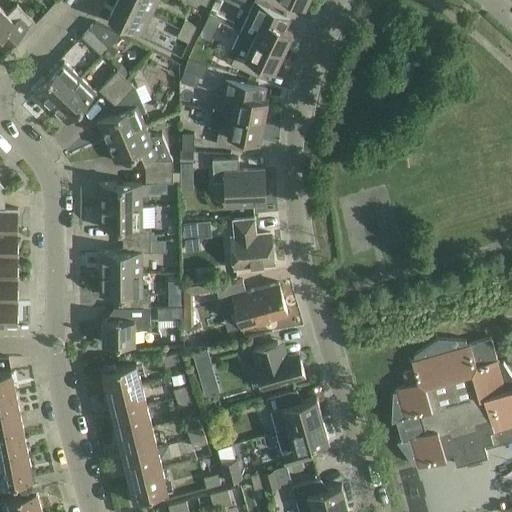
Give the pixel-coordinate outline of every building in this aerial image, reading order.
[(151,13),(123,0),(115,0),(108,16),(141,33),(151,13)] [(123,0),(151,13),(156,0),(123,0)] [(255,0),(253,0),(240,29),(283,50),(293,30),(281,25),(286,14),(255,0)] [(306,0),(265,0),(285,9),(289,0),(293,0),(304,5),(306,0)] [(0,37),(7,45),(33,19),(16,3),(7,13),(0,6),(0,37)] [(184,19),(180,28),(192,34),(196,25),(184,19)] [(100,53),(109,44),(89,26),(81,35),(100,53)] [(192,34),(180,28),(176,35),(188,41),(192,34)] [(230,49),(235,51),(230,62),(257,75),(263,64),(274,70),(283,50),(240,29),(230,49)] [(187,58),(183,69),(202,76),(206,64),(187,58)] [(34,91),(51,106),(80,75),(63,60),(34,91)] [(99,88),(107,96),(126,76),(117,68),(99,88)] [(80,75),(51,106),(67,122),(96,91),(80,75)] [(126,76),(107,96),(116,104),(134,85),(126,76)] [(228,77),(225,94),(215,92),(212,109),(232,112),(264,118),(268,97),(256,95),(258,83),(228,77)] [(113,113),(97,120),(106,140),(145,123),(140,113),(146,110),(135,86),(134,85),(116,104),(111,109),(113,113)] [(264,118),(232,112),(212,109),(209,125),(219,127),(215,143),(245,149),(247,137),(260,140),(264,118)] [(145,123),(106,140),(115,161),(141,149),(145,158),(172,158),(166,144),(162,134),(149,135),(145,123)] [(226,205),(265,203),(264,168),(239,169),(238,156),(212,158),(213,180),(225,180),(226,205)] [(172,169),(172,158),(145,158),(145,170),(172,169)] [(172,169),(145,170),(145,181),(151,181),(172,181),(172,169)] [(180,174),(180,190),(204,190),(204,174),(180,174)] [(145,181),(99,181),(99,204),(141,204),(141,194),(146,194),(151,181),(145,181)] [(5,186),(0,188),(0,231),(17,231),(17,207),(5,207),(5,186)] [(141,204),(99,204),(99,226),(123,226),(122,237),(150,237),(150,225),(142,225),(141,204)] [(235,265),(273,261),(270,232),(256,234),(254,216),(234,218),(236,236),(232,236),(235,265)] [(17,231),(0,231),(0,253),(17,254),(17,231)] [(99,249),(99,271),(142,271),(142,250),(167,250),(167,237),(150,237),(122,237),(122,249),(99,249)] [(17,254),(0,253),(0,276),(17,277),(17,254)] [(142,271),(99,271),(99,293),(123,293),(123,305),(150,305),(150,292),(142,292),(142,271)] [(17,277),(0,276),(0,299),(17,300),(17,277)] [(241,325),(287,312),(279,281),(246,290),(243,278),(216,286),(219,298),(233,294),(241,325)] [(17,300),(0,299),(0,323),(17,324),(17,300)] [(150,305),(123,305),(113,305),(113,317),(102,317),(102,341),(134,341),(134,327),(150,327),(150,305)] [(414,352),(413,353),(414,358),(411,359),(414,368),(403,372),(406,383),(396,385),(397,389),(392,390),(393,391),(391,418),(392,419),(396,418),(401,437),(397,438),(397,439),(413,462),(413,463),(418,461),(419,465),(446,457),(445,453),(453,451),(456,463),(487,454),(484,442),(491,440),(492,444),(511,438),(511,373),(503,360),(503,359),(498,360),(491,336),(467,343),(465,338),(464,338),(437,337),(436,337),(414,352)] [(271,384),(305,374),(298,351),(281,356),(277,341),(253,348),(257,362),(256,362),(259,373),(267,370),(271,384)] [(163,365),(178,360),(176,350),(160,355),(163,365)] [(102,368),(107,390),(141,382),(136,360),(102,368)] [(0,370),(0,392),(15,390),(11,368),(0,370)] [(141,382),(107,390),(112,411),(146,403),(141,382)] [(173,387),(176,396),(190,391),(187,383),(173,387)] [(267,396),(270,409),(276,430),(289,426),(322,417),(316,395),(297,401),(294,389),(267,396)] [(15,390),(0,392),(0,415),(20,411),(15,390)] [(190,391),(176,396),(179,405),(193,400),(190,391)] [(146,403),(112,411),(118,433),(151,424),(146,403)] [(20,411),(0,415),(0,437),(24,433),(20,411)] [(279,441),(282,451),(286,463),(313,456),(310,444),(328,438),(322,417),(289,426),(292,437),(279,441)] [(151,424),(118,433),(123,454),(157,446),(151,424)] [(187,429),(190,437),(204,433),(201,424),(187,429)] [(24,433),(0,437),(0,460),(28,454),(24,433)] [(204,433),(190,437),(193,446),(207,441),(204,433)] [(157,446),(123,454),(128,475),(162,467),(157,446)] [(28,454),(0,460),(0,483),(33,476),(28,454)] [(220,460),(222,467),(226,480),(237,477),(243,475),(238,456),(220,460)] [(162,467),(128,475),(133,497),(167,488),(162,467)] [(266,488),(278,484),(274,469),(262,472),(266,488)] [(254,487),(263,485),(259,471),(250,474),(254,487)] [(205,487),(221,483),(218,473),(202,477),(205,487)] [(494,489),(509,485),(506,473),(491,477),(494,489)] [(295,497),(296,496),(300,511),(321,511),(347,505),(341,483),(322,488),(319,476),(292,484),(295,497)] [(227,487),(218,489),(222,503),(231,501),(227,487)] [(3,497),(6,511),(31,511),(42,509),(36,488),(3,497)] [(222,503),(218,489),(210,492),(213,506),(222,503)] [(188,511),(185,499),(176,501),(178,511),(188,511)] [(178,511),(176,501),(167,504),(169,511),(178,511)]
